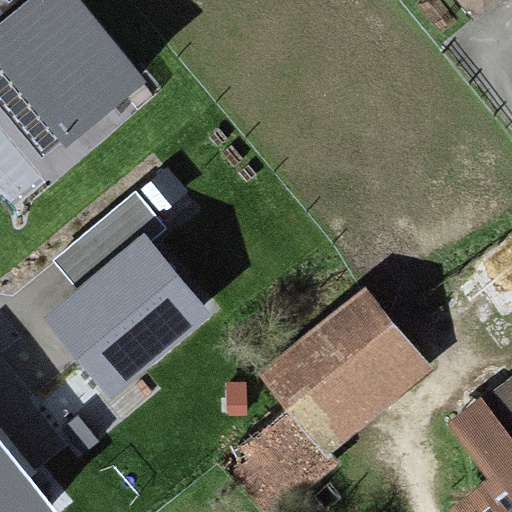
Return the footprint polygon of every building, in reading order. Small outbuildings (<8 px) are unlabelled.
[(185,47),(137,0),(0,0),(0,71),(80,151),(185,47)] [(112,395),(212,314),(147,233),(159,224),(136,195),(55,260),(78,289),(47,314),(112,395)] [(377,288),(292,354),(352,431),(437,365),(377,288)] [(511,511),(511,392),(466,429),(508,481),(468,511),(511,511)] [(0,511),(54,511),(55,511),(0,442),(0,511)]
